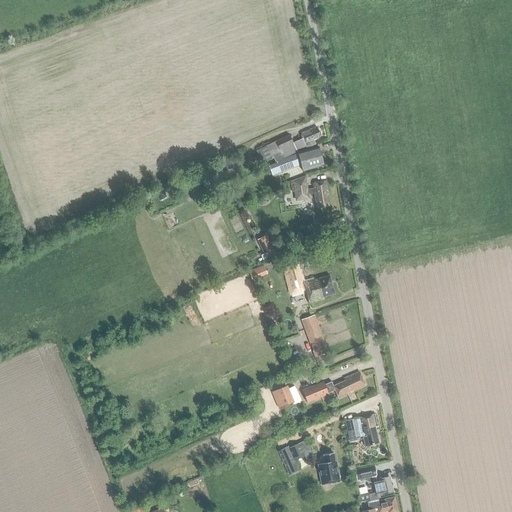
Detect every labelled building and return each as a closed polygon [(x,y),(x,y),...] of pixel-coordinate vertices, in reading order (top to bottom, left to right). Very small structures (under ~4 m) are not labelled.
[(320,137),(316,127),(300,134),(303,139),(293,144),(289,136),(275,143),(283,159),(297,152),(296,151),(306,147),(306,149),(315,145),(313,140),(320,137)] [(281,171),(300,163),(302,172),(323,166),(318,147),(297,153),(298,155),(277,162),(281,171)] [(233,157),(222,162),(203,172),(209,186),(240,171),(233,157)] [(308,195),(314,193),(315,198),(318,197),(320,208),(328,207),(326,196),(329,195),(326,181),(312,184),(313,189),(307,190),(306,185),(305,186),(304,179),(308,178),(307,175),(290,182),(292,193),(296,192),(298,201),(308,199),(308,195)] [(158,199),(166,196),(163,190),(156,193),(158,199)] [(267,236),(257,240),(264,254),(274,249),(267,236)] [(323,300),(323,297),(334,294),(329,276),(315,280),(315,278),(302,282),(297,265),(295,258),(287,260),(289,267),(284,269),(291,295),(305,291),(309,304),(323,300)] [(264,266),(249,272),(252,280),(267,274),(264,266)] [(302,320),(316,358),(327,353),(313,316),(302,320)] [(354,391),(365,386),(359,372),(344,379),(345,381),(333,387),(331,382),(324,385),(323,383),(316,386),(317,388),(321,397),(327,394),(335,390),(338,397),(354,390),(354,391)] [(280,408),(292,404),(285,387),(274,392),(280,408)] [(321,397),(317,388),(302,394),(306,404),(321,397)] [(365,436),(367,446),(378,443),(375,429),(377,429),(374,414),(344,421),(349,440),(365,436)] [(277,452),(288,476),(298,471),(294,461),(303,456),(306,461),(314,457),(305,440),(288,448),(287,447),(277,452)] [(318,464),(321,485),(339,481),(337,468),(335,468),(333,453),(323,455),(325,463),(318,464)] [(354,469),(356,480),(357,485),(359,485),(358,482),(374,479),(373,477),(376,476),(373,465),(354,469)] [(372,481),(375,494),(369,495),(370,500),(379,499),(378,496),(393,492),(389,477),(372,481)] [(379,501),(378,500),(375,501),(367,503),(369,510),(362,511),(374,511),(374,510),(377,509),(377,511),(385,511),(388,511),(387,511),(397,511),(394,498),(385,500),(379,501)]
